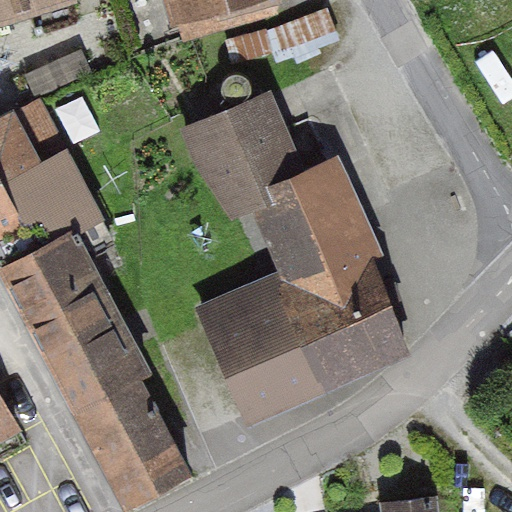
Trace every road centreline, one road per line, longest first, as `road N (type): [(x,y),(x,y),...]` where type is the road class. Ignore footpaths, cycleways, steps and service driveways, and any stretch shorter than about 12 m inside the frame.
road 1 (residential): [(194,511),(365,422),(453,349),(511,282)]
road 2 (residential): [(511,210),(381,0)]
